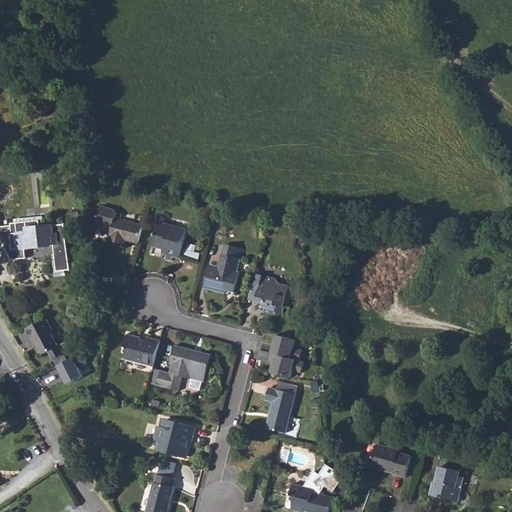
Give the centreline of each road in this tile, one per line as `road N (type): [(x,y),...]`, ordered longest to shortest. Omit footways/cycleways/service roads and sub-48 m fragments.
road 1 (residential): [(221,506),(212,484),(244,343),(172,320),(152,300)]
road 2 (residential): [(0,338),(100,511)]
